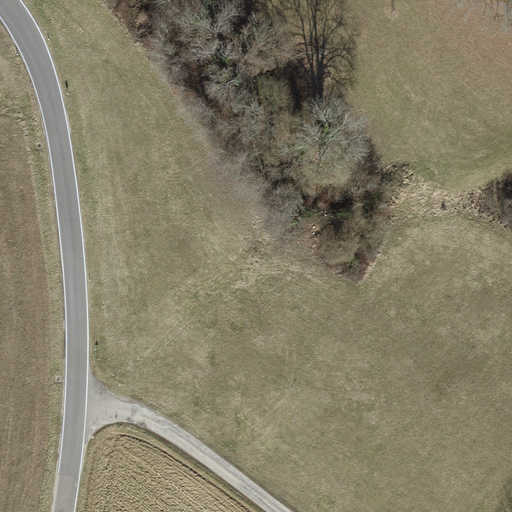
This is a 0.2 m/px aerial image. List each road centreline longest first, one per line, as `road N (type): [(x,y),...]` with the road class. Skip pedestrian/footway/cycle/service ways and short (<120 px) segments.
road 1 (tertiary): [(81,406),(63,148),(42,61),(5,0)]
road 2 (unclassified): [(280,511),(171,428),(129,411),(81,406)]
